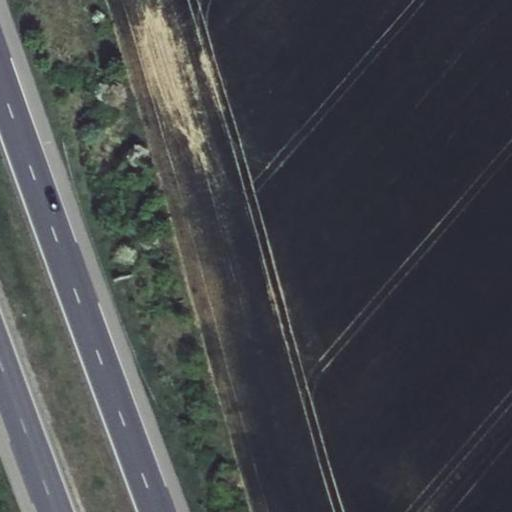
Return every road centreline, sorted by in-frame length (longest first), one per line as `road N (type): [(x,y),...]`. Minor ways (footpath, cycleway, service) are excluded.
road 1 (motorway): [(156,511),(0,81)]
road 2 (motorway): [(0,364),(54,511)]
